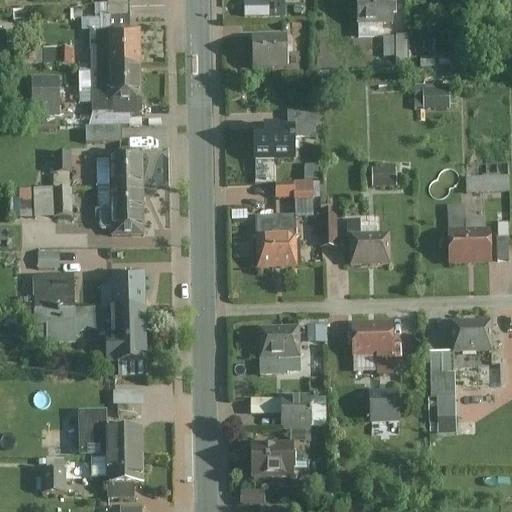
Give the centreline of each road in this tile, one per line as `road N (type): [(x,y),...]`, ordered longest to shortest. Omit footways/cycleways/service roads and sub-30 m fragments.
road 1 (residential): [(199,0),(204,311)]
road 2 (residential): [(204,311),(511,301)]
road 3 (residential): [(204,311),(206,511)]
